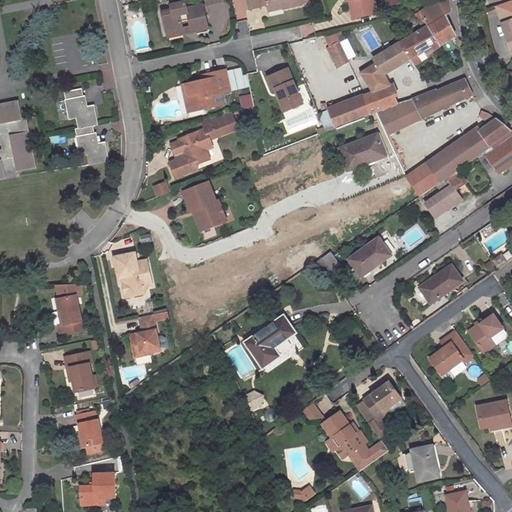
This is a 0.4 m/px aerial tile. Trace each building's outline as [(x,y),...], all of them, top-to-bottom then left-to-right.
[(268,10),(283,7),(283,9),(302,5),(302,4),(308,2),(307,0),(246,0),(249,10),(267,6),(268,10)] [(371,0),(351,0),(349,0),(354,18),(375,13),(371,0)] [(439,46),(455,36),(446,16),(451,12),(449,0),(441,0),(419,13),(420,14),(439,46)] [(511,0),(496,6),(511,51),(511,50),(511,0)] [(172,10),(162,12),(167,32),(183,29),(181,22),(188,20),(191,34),(201,32),(200,28),(207,26),(203,5),(187,8),(186,2),(171,5),(172,10)] [(410,59),(415,65),(428,57),(427,54),(432,51),(439,46),(420,14),(416,17),(423,29),(400,43),(410,59)] [(301,26),(302,36),(314,36),(313,25),(301,26)] [(183,29),(167,32),(168,37),(183,34),(183,29)] [(340,42),(330,47),(334,54),(331,56),(338,67),(349,61),(340,42)] [(410,59),(400,43),(374,59),(377,63),(384,75),(410,59)] [(374,92),(390,86),(383,76),(384,75),(377,63),(362,73),(374,92)] [(288,69),(268,78),(273,91),(276,90),(285,111),(302,104),(288,69)] [(201,81),(186,84),(191,108),(203,105),(204,109),(215,106),(212,96),(231,92),(226,70),(207,74),(209,85),(203,87),(201,81)] [(200,76),(201,81),(203,87),(209,85),(207,74),(200,76)] [(389,135),(473,95),(465,79),(460,81),(460,82),(437,91),(436,90),(412,99),(397,103),(378,111),(389,135)] [(191,108),(186,84),(182,85),(188,113),(204,109),(203,105),(191,108)] [(378,111),(397,103),(390,86),(374,92),(365,96),(371,113),(376,112),(378,111)] [(82,89),(64,92),(69,119),(77,117),(79,128),(93,126),(98,125),(94,106),(86,107),(82,89)] [(243,108),(254,106),(251,94),(240,97),(243,108)] [(371,113),(365,96),(328,110),(334,128),(371,113)] [(0,179),(20,176),(19,171),(36,168),(26,118),(21,119),(17,101),(0,104),(0,179)] [(479,117),(490,123),(496,119),(488,114),(481,111),(479,117)] [(177,160),(170,163),(176,178),(198,170),(196,165),(210,160),(206,151),(234,140),(225,118),(217,121),(216,117),(202,121),(205,130),(180,140),(181,141),(172,145),(175,153),(183,150),(186,157),(177,160)] [(497,141),(511,131),(496,119),(490,123),(480,131),(478,127),(461,139),(475,158),(480,155),(491,147),(490,145),(497,141)] [(97,144),(93,126),(79,128),(75,129),(81,156),(88,155),(90,165),(108,161),(105,143),(97,144)] [(511,144),(511,132),(498,142),(501,146),(507,142),(511,144)] [(340,149),(348,171),(358,167),(357,164),(384,154),(377,135),(340,149)] [(475,158),(461,139),(427,163),(441,182),(447,178),(475,158)] [(251,166),(258,183),(314,160),(307,142),(251,166)] [(483,159),(501,146),(498,142),(491,147),(480,155),(483,159)] [(183,150),(175,153),(177,160),(186,157),(183,150)] [(452,185),(425,204),(435,218),(462,200),(456,191),(465,184),(474,197),(490,187),(483,177),(492,171),(483,159),(480,155),(475,158),(447,178),(452,185)] [(427,163),(407,177),(420,197),(441,182),(427,163)] [(318,165),(259,186),(272,222),(331,201),(318,165)] [(200,217),(196,218),(199,226),(211,222),(213,226),(226,221),(219,201),(216,202),(209,182),(183,192),(191,212),(197,210),(200,217)] [(154,188),(158,197),(169,192),(165,183),(154,188)] [(331,206),(291,222),(297,238),(338,222),(331,206)] [(211,222),(199,226),(201,231),(213,226),(211,222)] [(379,238),(349,260),(361,277),(391,256),(379,238)] [(281,265),(291,279),(314,263),(320,259),(323,257),(313,242),(281,265)] [(323,257),(320,259),(328,270),(335,280),(346,273),(334,256),(330,252),(323,257)] [(123,278),(124,282),(122,284),(125,298),(144,294),(143,288),(147,287),(147,285),(145,276),(148,275),(145,260),(135,262),(134,253),(125,254),(124,257),(114,259),(118,279),(121,278),(123,278)] [(497,270),(507,263),(504,258),(494,265),(497,270)] [(322,275),(328,270),(320,259),(314,263),(322,275)] [(260,265),(174,299),(179,313),(265,278),(260,265)] [(420,288),(431,304),(463,282),(451,266),(420,288)] [(177,268),(167,272),(173,286),(182,282),(177,268)] [(81,322),(76,297),(58,300),(60,311),(62,311),(65,325),(58,326),(60,336),(84,332),(82,322),(81,322)] [(62,311),(60,311),(55,313),(58,326),(65,325),(62,311)] [(137,353),(148,351),(148,353),(150,352),(159,351),(152,315),(139,318),(142,330),(142,333),(139,333),(130,335),(132,345),(135,345),(137,353)] [(479,324),(469,330),(482,350),(494,342),(491,337),(503,328),(494,315),(480,325),(479,324)] [(245,343),(263,369),(263,368),(280,357),(275,348),(296,334),(284,316),(245,343)] [(484,353),(496,344),(509,336),(503,328),(491,337),(494,342),(482,350),(484,353)] [(474,357),(456,331),(441,342),(445,348),(430,359),(440,373),(447,368),(448,370),(463,360),(465,363),(474,357)] [(135,357),(150,355),(150,352),(148,353),(148,351),(137,353),(135,345),(132,345),(135,357)] [(89,352),(64,357),(67,369),(70,369),(73,381),(75,393),(94,388),(89,365),(92,364),(89,352)] [(384,412),(402,399),(389,382),(364,400),(377,419),(380,423),(388,418),(384,412)] [(254,392),(243,397),(250,410),(259,406),(262,396),(254,392)] [(402,399),(384,412),(388,418),(406,405),(402,399)] [(377,419),(364,400),(356,406),(369,425),(376,420),(377,419)] [(511,425),(507,401),(478,407),(481,426),(490,424),(492,430),(511,425)] [(77,415),(76,415),(77,424),(79,423),(81,432),(84,447),(86,447),(87,454),(103,451),(102,443),(103,443),(98,420),(97,420),(95,411),(89,413),(77,415)] [(340,412),(322,425),(333,439),(328,442),(328,445),(332,451),(335,452),(336,450),(342,458),(346,457),(349,455),(353,452),(366,469),(389,452),(382,443),(369,452),(364,445),(367,442),(360,431),(359,432),(357,429),(354,431),(350,425),(340,412)] [(380,425),(376,420),(369,425),(379,439),(388,433),(382,423),(380,425)] [(421,445),(411,447),(413,453),(417,471),(419,481),(439,477),(432,446),(421,448),(421,445)] [(366,469),(353,452),(349,455),(361,472),(366,469)] [(417,471),(413,453),(403,455),(406,470),(411,469),(412,472),(417,471)] [(114,474),(94,474),(95,483),(95,487),(90,487),(80,487),(81,505),(96,505),(95,498),(104,497),(116,497),(114,474)] [(310,488),(303,493),(309,500),(315,495),(310,488)] [(303,493),(295,492),(294,499),(304,500),(306,502),(309,500),(303,493)] [(470,511),(466,492),(446,496),(449,511),(470,511)]
